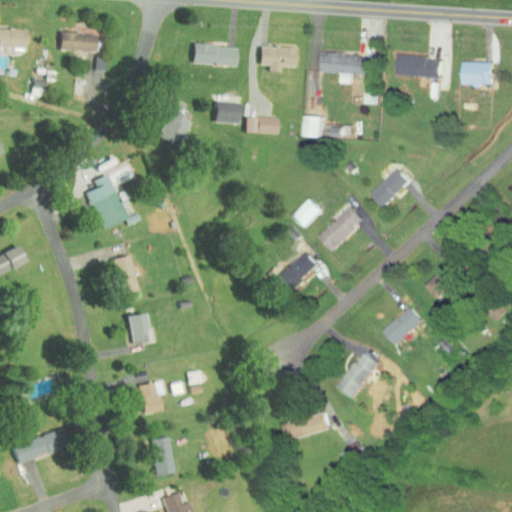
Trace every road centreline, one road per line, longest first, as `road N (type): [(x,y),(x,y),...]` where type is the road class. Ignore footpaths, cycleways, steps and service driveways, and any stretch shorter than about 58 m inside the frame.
road 1 (residential): [(511,149),(254,408)]
road 2 (residential): [(119,511),(84,327),(43,187)]
road 3 (tertiary): [(511,17),(216,0)]
road 4 (residential): [(0,215),(75,161),(113,117),(167,0)]
